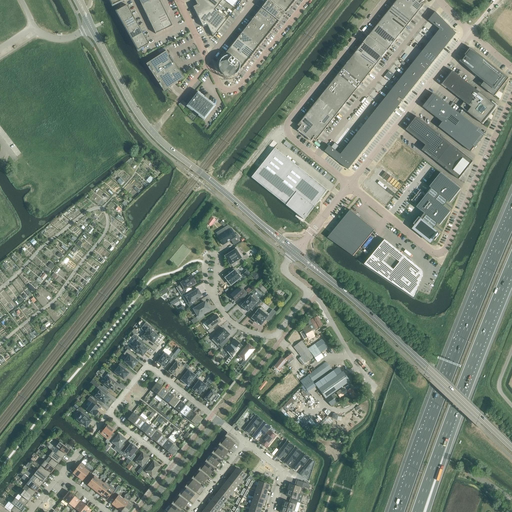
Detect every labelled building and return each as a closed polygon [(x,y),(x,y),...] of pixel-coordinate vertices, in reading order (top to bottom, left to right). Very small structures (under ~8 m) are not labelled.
[(198,17),(213,10),(200,0),(194,0),(197,5),(193,7),(198,17)] [(200,0),(213,10),(214,11),(214,10),(219,4),(213,0),(200,0)] [(267,0),(261,8),(278,21),(285,13),(268,0),(267,0)] [(281,0),(268,0),(285,13),(290,6),(281,0)] [(415,16),(419,11),(408,2),(404,0),(397,0),(396,1),(415,16)] [(410,0),(408,2),(419,11),(424,5),(422,2),(424,0),(410,0)] [(141,5),(144,11),(152,7),(150,1),(141,5)] [(411,21),(415,16),(396,1),(392,6),(411,21)] [(161,3),(152,7),(155,13),(164,9),(161,3)] [(116,11),(119,17),(130,11),(127,5),(116,11)] [(392,6),(387,13),(406,28),(411,21),(392,6)] [(155,13),(152,7),(144,11),(147,17),(155,13)] [(257,13),(274,26),(278,21),(261,8),(257,13)] [(155,13),(158,18),(166,14),(164,9),(155,13)] [(226,20),(214,10),(214,11),(213,10),(198,17),(203,27),(207,25),(213,37),(226,20)] [(133,16),(130,11),(119,17),(122,23),(133,16)] [(435,12),(429,21),(440,29),(446,22),(435,12)] [(158,18),(155,13),(147,17),(150,22),(158,18)] [(253,18),(270,31),(274,26),(257,13),(253,18)] [(401,34),(406,28),(387,13),(382,19),(401,34)] [(169,20),(166,14),(158,18),(161,24),(169,20)] [(122,23),(125,28),(136,22),(133,16),(122,23)] [(161,24),(158,18),(150,22),(152,28),(161,24)] [(250,23),(266,36),(270,31),(253,18),(250,23)] [(382,19),(378,24),(397,39),(401,34),(382,19)] [(172,26),(169,20),(161,24),(164,30),(172,26)] [(139,27),(136,22),(125,28),(128,34),(139,27)] [(446,22),(440,29),(452,39),(456,33),(446,22)] [(246,28),(263,41),(266,36),(250,23),(246,28)] [(152,28),(155,34),(164,30),(161,24),(152,28)] [(391,46),(397,39),(378,24),(373,31),(391,46)] [(128,34),(131,39),(142,33),(139,27),(128,34)] [(242,32),(259,46),(263,41),(246,28),(242,32)] [(440,29),(435,35),(447,45),(452,39),(440,29)] [(373,31),(369,36),(387,51),(391,46),(373,31)] [(237,39),(253,52),(259,46),(242,32),(237,39)] [(142,33),(131,39),(135,45),(145,38),(142,33)] [(435,35),(430,42),(442,51),(447,45),(435,35)] [(382,57),(387,51),(369,36),(364,43),(382,57)] [(149,44),(145,38),(135,45),(138,50),(149,44)] [(253,52),(237,39),(230,47),(247,61),(253,52)] [(430,42),(425,48),(437,58),(442,51),(430,42)] [(364,43),(360,48),(378,62),(382,57),(364,43)] [(247,61),(230,47),(226,52),(243,66),(247,61)] [(374,67),(378,62),(360,48),(356,53),(374,67)] [(425,48),(420,54),(432,64),(437,58),(425,48)] [(471,49),(461,60),(463,62),(462,63),(485,81),(481,86),(492,94),(494,96),(508,78),(471,49)] [(184,78),(166,51),(146,64),(163,91),(168,88),(184,78)] [(243,66),(226,52),(223,56),(224,57),(223,57),(222,57),(222,58),(221,59),(220,59),(220,60),(219,61),(219,62),(219,63),(218,63),(218,64),(218,65),(218,66),(218,67),(218,68),(219,69),(219,70),(219,71),(220,71),(220,72),(221,73),(221,74),(222,74),(222,75),(223,75),(224,76),(225,76),(226,76),(227,77),(228,77),(229,77),(230,77),(231,77),(232,76),(233,76),(234,75),(235,75),(236,74),(237,73),(238,72),(238,71),(239,70),(239,69),(240,69),(243,66)] [(356,53),(352,57),(370,72),(374,67),(356,53)] [(420,54),(415,60),(427,70),(432,64),(420,54)] [(367,77),(370,72),(352,57),(348,62),(367,77)] [(415,60),(410,67),(422,76),(427,70),(415,60)] [(348,62),(343,69),(361,84),(367,77),(348,62)] [(410,67),(405,73),(417,83),(422,76),(410,67)] [(357,89),(361,84),(343,69),(339,74),(357,89)] [(442,84),(471,107),(467,112),(482,124),(488,117),(487,116),(489,113),(490,114),(497,106),(453,71),(442,84)] [(405,73),(400,79),(412,89),(417,83),(405,73)] [(339,74),(335,79),(353,94),(357,89),(339,74)] [(349,99),(353,94),(335,79),(331,84),(349,99)] [(400,79),(395,86),(407,95),(412,89),(400,79)] [(327,89),(346,104),(349,99),(331,84),(327,89)] [(395,86),(390,92),(399,99),(400,97),(403,100),(407,95),(395,86)] [(342,109),(346,104),(327,89),(323,94),(342,109)] [(204,120),(215,105),(209,101),(208,102),(202,98),(204,96),(198,91),(186,106),(192,111),(193,110),(199,114),(198,116),(204,120)] [(390,92),(385,98),(397,108),(401,103),(398,100),(399,99),(390,92)] [(319,99),(338,113),(342,109),(323,94),(319,99)] [(473,145),(474,144),(482,137),(482,136),(482,135),(482,134),(477,132),(479,129),(434,94),(431,98),(433,99),(426,106),(425,106),(425,107),(425,108),(426,108),(426,109),(431,111),(430,112),(442,122),(439,127),(471,152),(475,147),(473,145)] [(385,98),(380,104),(392,114),(397,108),(385,98)] [(334,118),(338,113),(319,99),(315,104),(334,118)] [(309,112),(327,127),(334,118),(315,104),(309,112)] [(380,104),(375,111),(387,120),(392,114),(380,104)] [(375,111),(370,117),(382,127),(387,120),(375,111)] [(323,132),(327,127),(309,112),(305,117),(314,124),(323,132)] [(305,117),(298,125),(300,127),(298,131),(299,130),(299,131),(301,133),(302,133),(303,134),(302,134),(303,134),(304,134),(303,135),(304,135),(305,135),(304,136),(305,136),(314,124),(305,117)] [(370,117),(365,123),(377,133),(382,127),(370,117)] [(473,161),(470,159),(417,117),(406,130),(426,145),(422,150),(456,177),(459,179),(473,161)] [(365,123),(360,129),(373,139),(377,133),(365,123)] [(323,132),(314,124),(305,136),(306,136),(306,137),(307,137),(307,138),(307,137),(308,138),(308,139),(310,141),(311,140),(312,141),(311,141),(312,141),(314,138),(317,140),(323,132)] [(360,129),(355,136),(368,145),(373,139),(360,129)] [(355,136),(350,142),(363,152),(368,145),(355,136)] [(350,142),(345,148),(358,158),(363,152),(350,142)] [(330,145),(325,151),(336,160),(341,154),(336,150),(339,146),(338,146),(335,144),(335,143),(332,147),(330,145)] [(274,149),(274,148),(259,167),(259,168),(254,173),(253,175),(251,178),(297,214),(303,219),(304,220),(305,218),(314,207),(314,206),(326,190),(298,167),(286,158),(274,149)] [(345,148),(341,154),(353,164),(358,158),(345,148)] [(341,154),(336,160),(348,170),(353,164),(341,154)] [(421,218),(419,217),(414,224),(415,225),(414,227),(432,242),(433,240),(435,241),(440,234),(434,229),(438,223),(440,224),(451,211),(444,206),(448,201),(450,203),(461,189),(441,173),(430,187),(432,188),(428,193),(417,207),(425,213),(421,218)] [(363,244),(375,230),(350,210),(332,232),(333,233),(330,236),(338,243),(336,244),(353,256),(363,244)] [(224,228),(216,233),(218,236),(217,237),(222,245),(230,240),(234,245),(239,242),(238,240),(240,239),(237,233),(235,234),(231,228),(228,225),(224,228)] [(412,296),(414,295),(423,276),(422,276),(423,275),(423,274),(423,273),(423,272),(422,272),(422,271),(421,270),(421,269),(412,262),(412,261),(410,260),(409,260),(385,240),(365,264),(412,296)] [(230,265),(237,261),(239,264),(249,258),(247,254),(241,258),(236,250),(236,249),(235,249),(235,250),(225,256),(224,256),(225,257),(225,256),(230,265)] [(252,275),(256,279),(262,274),(258,269),(252,275)] [(247,270),(239,276),(240,275),(240,274),(240,273),(238,272),(237,271),(236,271),(235,271),(235,270),(225,278),(231,285),(236,281),(236,282),(236,281),(237,283),(238,284),(250,274),(247,270)] [(185,293),(192,289),(190,286),(195,283),(193,280),(194,280),(192,277),(191,277),(181,283),(182,284),(181,285),(185,293)] [(242,300),(247,295),(245,292),(241,288),(239,289),(238,288),(233,292),(233,291),(229,295),(231,297),(232,297),(233,298),(232,299),(235,301),(239,297),(242,300)] [(183,298),(189,307),(197,302),(197,301),(197,302),(196,299),(202,296),(197,289),(183,298)] [(241,305),(241,306),(247,311),(247,312),(248,311),(250,309),(251,307),(253,309),(261,302),(260,301),(258,299),(262,296),(257,291),(253,295),(251,297),(251,296),(250,296),(241,305)] [(198,321),(205,317),(203,313),(209,309),(205,302),(201,304),(200,304),(197,306),(197,307),(193,309),(198,316),(196,317),(198,321)] [(259,309),(258,309),(252,318),(251,318),(252,318),(254,320),(254,321),(257,323),(260,325),(261,325),(265,319),(268,322),(275,312),(272,310),(268,316),(267,316),(259,309)] [(210,329),(207,331),(209,334),(214,330),(212,328),(221,322),(219,319),(217,317),(216,315),(205,322),(210,329)] [(320,321),(317,316),(313,319),(312,318),(309,319),(310,320),(307,321),(309,326),(312,324),(311,323),(314,321),(315,323),(317,322),(318,323),(320,321)] [(322,325),(320,321),(318,323),(317,322),(315,323),(314,321),(311,323),(312,324),(309,326),(310,326),(309,326),(308,325),(298,330),(304,340),(307,338),(309,340),(314,337),(311,331),(322,325)] [(141,337),(146,341),(148,339),(153,343),(153,342),(153,343),(155,340),(158,336),(157,335),(155,333),(154,333),(149,329),(147,328),(145,331),(146,332),(144,335),(143,335),(141,337)] [(229,334),(226,332),(223,328),(219,332),(216,334),(217,334),(213,338),(211,340),(217,346),(220,349),(227,342),(225,339),(229,335),(228,334),(229,334)] [(145,343),(138,338),(134,344),(136,346),(135,346),(134,347),(134,348),(133,349),(139,354),(139,355),(140,355),(141,355),(142,356),(144,354),(144,353),(145,352),(146,352),(147,349),(143,346),(145,343)] [(238,347),(240,345),(239,344),(239,343),(234,339),(231,344),(230,345),(226,348),(226,349),(225,350),(229,354),(230,353),(231,355),(229,357),(232,359),(239,350),(236,348),(237,346),(238,347)] [(320,353),(328,348),(322,339),(308,349),(301,341),(293,347),(301,357),(298,359),(303,365),(313,357),(317,361),(323,357),(320,353)] [(253,349),(248,345),(239,355),(244,360),(240,365),(243,367),(252,356),(250,354),(253,349)] [(138,362),(133,358),(135,355),(127,349),(125,352),(127,353),(125,355),(127,357),(124,362),(132,368),(138,362)] [(273,367),(280,372),(283,368),(281,367),(286,361),(293,356),(289,351),(282,357),(282,356),(273,367)] [(171,364),(176,357),(174,354),(171,358),(168,357),(169,356),(166,353),(165,354),(162,357),(161,357),(160,359),(161,359),(158,362),(164,367),(168,362),(171,364)] [(179,362),(178,363),(176,361),(169,371),(176,376),(180,371),(182,373),(188,366),(185,364),(183,366),(182,365),(182,364),(179,362)] [(120,362),(118,365),(119,366),(114,372),(115,373),(115,374),(117,376),(118,375),(123,379),(126,376),(129,373),(124,369),(126,367),(120,362)] [(307,391),(315,385),(313,382),(331,368),(327,362),(300,381),(307,391)] [(199,376),(196,374),(195,375),(191,373),(192,372),(189,370),(189,371),(188,370),(180,380),(184,383),(184,384),(186,385),(187,385),(191,380),(194,382),(199,376)] [(345,388),(343,386),(350,381),(343,371),(341,373),(339,370),(334,373),(334,372),(325,378),(328,382),(318,389),(325,399),(340,389),(340,390),(336,393),(340,398),(348,392),(352,398),(356,395),(351,387),(349,389),(347,386),(345,388)] [(118,385),(114,381),(116,379),(110,374),(108,377),(109,378),(104,384),(113,391),(115,389),(116,389),(118,386),(118,385)] [(199,380),(192,389),(199,394),(202,391),(203,389),(206,391),(211,384),(215,379),(211,375),(206,381),(207,381),(207,382),(205,384),(199,380)] [(258,389),(261,390),(267,383),(264,381),(258,389)] [(162,387),(156,383),(152,389),(151,389),(157,394),(162,387)] [(104,389),(100,386),(97,389),(100,391),(95,397),(97,398),(95,401),(97,402),(99,400),(104,404),(109,398),(104,394),(107,391),(106,391),(108,389),(105,387),(104,389)] [(157,394),(156,395),(162,400),(168,392),(162,387),(157,394)] [(210,403),(214,399),(216,401),(220,396),(218,394),(217,394),(211,390),(209,393),(208,393),(206,395),(207,396),(204,399),(210,403)] [(168,403),(174,396),(168,392),(162,400),(167,405),(169,403),(168,403)] [(169,403),(174,407),(179,401),(174,396),(168,403),(169,403)] [(97,403),(97,402),(95,401),(90,397),(87,400),(91,403),(86,410),(95,416),(98,412),(96,410),(98,408),(95,406),(97,403)] [(288,409),(296,401),(292,397),(284,405),(288,409)] [(174,407),(180,412),(185,405),(179,401),(174,407)] [(185,416),(191,410),(185,405),(180,412),(185,416)] [(235,423),(242,430),(255,414),(247,408),(235,423)] [(79,415),(77,417),(78,418),(76,420),(86,427),(91,421),(86,417),(88,415),(81,409),(79,412),(81,414),(80,415),(79,415)] [(184,418),(190,422),(196,414),(191,410),(185,416),(184,418)] [(128,419),(134,424),(139,417),(133,413),(128,419)] [(202,419),(196,414),(190,422),(196,427),(197,425),(197,426),(197,425),(202,419)] [(255,414),(242,430),(250,436),(263,420),(255,414)] [(139,428),(144,422),(145,422),(146,420),(140,416),(139,417),(134,424),(139,428)] [(270,426),(263,420),(250,436),(258,442),(270,426)] [(150,426),(145,422),(144,422),(139,428),(145,433),(150,426)] [(108,443),(113,437),(111,435),(114,430),(107,425),(103,431),(101,430),(99,432),(101,433),(100,434),(107,439),(106,441),(108,443)] [(156,431),(150,426),(145,433),(150,437),(156,431)] [(266,448),(278,433),(270,426),(258,442),(266,448)] [(157,429),(156,431),(150,437),(156,442),(161,435),(163,434),(157,429)] [(222,443),(220,442),(229,450),(234,443),(236,441),(227,433),(223,438),(225,440),(222,443)] [(286,439),(278,433),(266,448),(274,454),(286,439)] [(113,449),(119,453),(124,446),(122,444),(126,439),(119,434),(112,442),(116,446),(113,449)] [(167,440),(167,439),(161,435),(156,442),(162,446),(167,440)] [(162,446),(167,451),(173,444),(174,443),(168,438),(167,439),(167,440),(162,446)] [(281,461),(294,445),(286,439),(274,454),(281,461)] [(56,453),(52,451),(62,459),(61,458),(64,453),(65,454),(70,449),(60,441),(56,447),(59,449),(56,453)] [(229,450),(220,442),(216,447),(218,448),(215,452),(213,450),(213,451),(222,458),(228,452),(227,451),(229,450)] [(137,448),(131,444),(130,444),(128,446),(128,447),(125,451),(122,449),(119,454),(122,456),(123,454),(131,461),(135,455),(133,454),(137,448)] [(173,444),(167,451),(173,455),(178,449),(173,444)] [(302,451),(294,445),(281,461),(289,467),(302,451)] [(62,459),(52,451),(48,456),(52,459),(48,463),(45,460),(55,468),(53,467),(57,463),(58,464),(62,459)] [(222,458),(213,451),(209,455),(211,457),(208,460),(206,459),(215,466),(216,467),(221,460),(220,460),(222,458)] [(297,473),(310,457),(302,451),(289,467),(297,473)] [(142,453),(136,461),(136,462),(135,463),(139,465),(139,464),(142,466),(137,472),(140,474),(147,465),(145,463),(149,458),(142,453)] [(310,457),(297,473),(293,479),(297,480),(303,482),(308,484),(315,462),(310,457)] [(215,466),(206,459),(203,464),(205,465),(202,469),(200,467),(199,468),(208,475),(209,475),(214,469),(214,468),(215,466)] [(55,468),(45,460),(37,470),(47,478),(46,476),(49,472),(51,473),(55,468)] [(146,471),(152,476),(151,477),(154,479),(159,473),(156,471),(160,467),(160,466),(153,461),(153,462),(146,471)] [(72,473),(73,473),(77,477),(86,466),(81,462),(72,473)] [(86,466),(77,477),(82,481),(84,479),(87,481),(92,474),(89,472),(91,470),(86,466)] [(208,475),(199,468),(196,472),(198,473),(195,477),(193,476),(202,483),(202,484),(207,477),(208,475)] [(235,470),(234,472),(242,478),(245,474),(237,468),(236,470),(235,470)] [(33,482),(30,479),(40,487),(38,486),(42,481),(43,483),(47,478),(37,470),(33,475),(37,477),(33,482)] [(231,476),(239,482),(242,478),(234,472),(232,474),(231,476)] [(92,489),(99,480),(92,474),(87,481),(89,482),(87,485),(92,489)] [(202,483),(193,476),(189,480),(191,482),(188,486),(186,484),(186,485),(195,492),(201,486),(200,485),(202,483)] [(229,478),(227,480),(236,486),(239,482),(231,476),(229,478)] [(40,487),(30,479),(22,489),(32,497),(32,496),(31,495),(34,491),(36,492),(40,487)] [(97,492),(105,481),(104,483),(99,480),(92,489),(97,492)] [(225,484),(233,490),(236,486),(227,480),(226,482),(225,484)] [(289,484),(288,490),(300,494),(303,482),(297,480),(295,486),(289,484)] [(101,496),(110,485),(109,485),(105,481),(97,492),(101,496)] [(269,485),(259,481),(257,487),(267,490),(268,487),(269,485)] [(223,486),(221,488),(230,494),(233,490),(225,484),(223,486)] [(109,487),(110,485),(101,496),(106,500),(113,491),(109,487)] [(195,492),(186,485),(183,489),(184,490),(182,494),(180,493),(179,493),(188,500),(189,501),(194,494),(193,494),(195,492)] [(267,490),(257,487),(256,491),(265,495),(266,492),(267,493),(267,490)] [(218,492),(226,499),(230,494),(221,488),(219,490),(220,490),(218,492)] [(32,497),(22,489),(18,494),(22,496),(18,501),(15,498),(25,506),(23,505),(27,500),(28,501),(32,497)] [(297,493),(300,494),(288,490),(286,496),(292,497),(291,500),(297,502),(298,499),(296,499),(297,493)] [(265,495),(256,491),(254,496),(264,500),(265,497),(265,495)] [(69,504),(74,496),(69,492),(63,499),(68,503),(69,504)] [(215,496),(223,503),(226,499),(218,492),(217,494),(216,494),(215,496)] [(123,499),(118,495),(116,493),(112,497),(115,499),(111,504),(116,508),(123,499)] [(188,500),(179,493),(176,497),(178,499),(175,503),(173,501),(173,502),(181,509),(182,509),(187,503),(187,502),(188,500)] [(74,496),(69,504),(68,503),(67,505),(73,510),(74,508),(80,501),(74,496)] [(212,500),(220,506),(223,503),(215,496),(214,498),(213,498),(212,500)] [(264,500),(254,496),(252,501),(262,504),(263,502),(264,500)] [(125,497),(123,499),(116,508),(121,511),(130,501),(125,497)] [(25,506),(15,498),(11,503),(14,506),(11,510),(12,511),(17,511),(19,510),(21,511),(25,506)] [(210,502),(209,504),(217,510),(220,506),(212,500),(210,502)] [(284,501),(282,507),(294,511),(297,502),(291,500),(290,503),(284,501)] [(79,511),(80,511),(86,505),(80,501),(74,508),(79,511)] [(121,511),(128,511),(134,504),(130,501),(121,511)] [(262,504),(252,501),(251,506),(261,509),(262,507),(262,506),(262,504)] [(181,509),(173,502),(169,506),(171,507),(168,511),(179,511),(181,511),(180,511),(181,509)]
